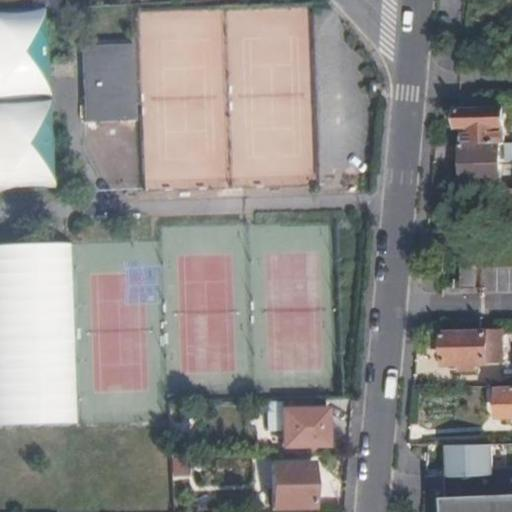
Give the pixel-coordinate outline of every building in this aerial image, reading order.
[(0,13),(0,190),(54,188),(49,98),(50,98),(46,11),(0,13)] [(86,105),(138,103),(136,44),(85,46),(86,105)] [(139,121),(138,103),(86,105),(87,122),(139,121)] [(503,107),(458,108),(458,128),(463,128),(464,144),(499,144),(504,144),(504,122),(503,107)] [(499,144),(499,159),(511,159),(511,143),(504,144),(499,144)] [(464,144),(462,144),(461,182),(499,182),(499,159),(499,144),(464,144)] [(511,189),(500,189),(501,206),(511,205),(511,189)] [(72,246),(0,247),(0,428),(76,426),(72,246)] [(478,288),(479,264),(462,265),(463,288),(478,288)] [(502,363),(502,330),(445,330),(445,364),(463,365),(463,370),(477,369),(477,364),(502,363)] [(511,386),(499,387),(495,391),(495,402),(499,407),(499,417),(511,415),(511,386)] [(283,432),(283,401),(269,401),(269,432),(283,432)] [(324,410),(324,401),(283,401),(283,432),(284,447),(326,446),(327,410),(324,410)] [(172,458),(171,478),(189,478),(190,459),(172,458)] [(311,509),(311,465),(271,466),(272,510),(311,509)]
